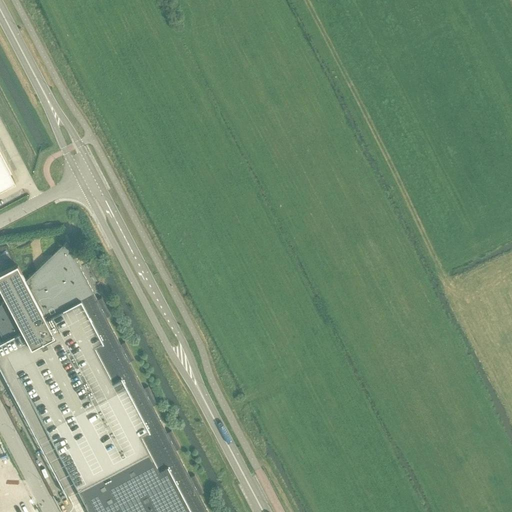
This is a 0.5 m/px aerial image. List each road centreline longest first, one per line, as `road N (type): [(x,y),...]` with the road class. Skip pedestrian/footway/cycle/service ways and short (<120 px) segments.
road 1 (primary): [(262,511),(87,177)]
road 2 (primary): [(87,177),(0,10)]
